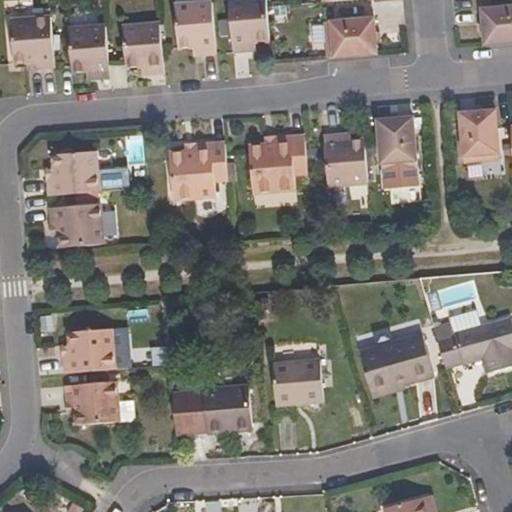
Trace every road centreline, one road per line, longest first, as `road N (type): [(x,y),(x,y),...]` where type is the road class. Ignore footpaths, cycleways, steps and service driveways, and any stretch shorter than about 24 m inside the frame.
road 1 (residential): [(0,145),(22,113),(427,78)]
road 2 (residential): [(98,511),(110,488),(136,476),(312,459),(432,428),(474,433)]
road 3 (residential): [(0,476),(14,430),(0,184)]
